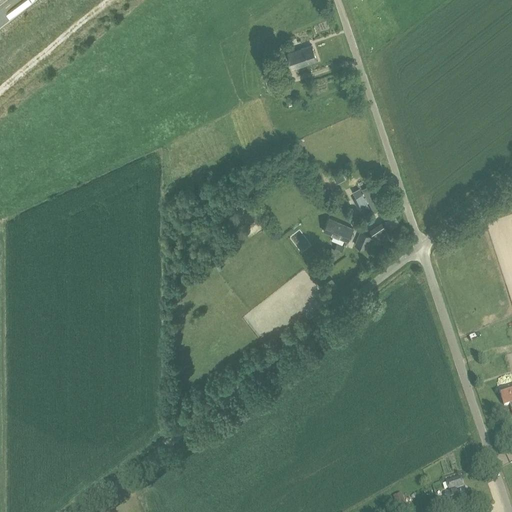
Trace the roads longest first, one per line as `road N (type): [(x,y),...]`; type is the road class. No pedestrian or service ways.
road 1 (unclassified): [(82,511),(420,247)]
road 2 (unclassified): [(508,511),(420,247)]
road 3 (unclassified): [(420,247),(337,0)]
